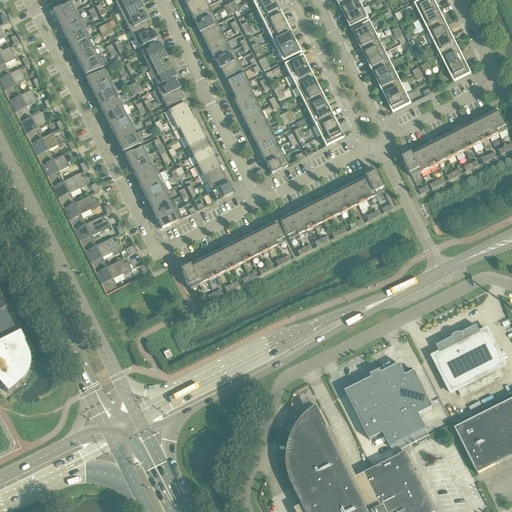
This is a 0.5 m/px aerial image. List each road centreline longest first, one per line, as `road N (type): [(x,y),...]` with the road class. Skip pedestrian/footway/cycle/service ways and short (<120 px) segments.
road 1 (unclassified): [(511,285),(487,277),(292,376),(246,501),(252,511)]
road 2 (residential): [(156,254),(27,0)]
road 3 (primary): [(119,381),(0,143)]
road 4 (residential): [(258,202),(158,0)]
road 5 (residential): [(385,138),(499,81),(459,0)]
road 6 (primary): [(0,213),(90,392)]
road 7 (unclassified): [(181,413),(292,358),(354,314)]
road 8 (unclassified): [(354,314),(172,391)]
road 9 (residential): [(290,0),(364,149)]
road 10 (residential): [(385,138),(317,0)]
road 11 (residential): [(441,273),(376,143)]
